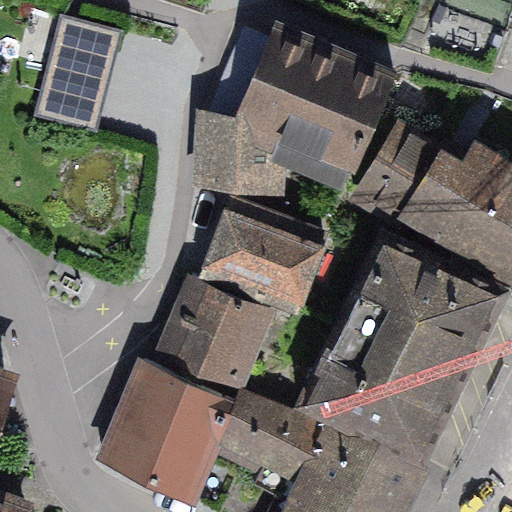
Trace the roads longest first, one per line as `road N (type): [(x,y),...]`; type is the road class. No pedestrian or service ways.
road 1 (residential): [(44,395),(143,323),(173,258),(210,27)]
road 2 (residential): [(44,395),(67,469),(92,498),(118,511)]
road 3 (residential): [(0,259),(44,395)]
road 4 (residential): [(511,397),(456,511)]
